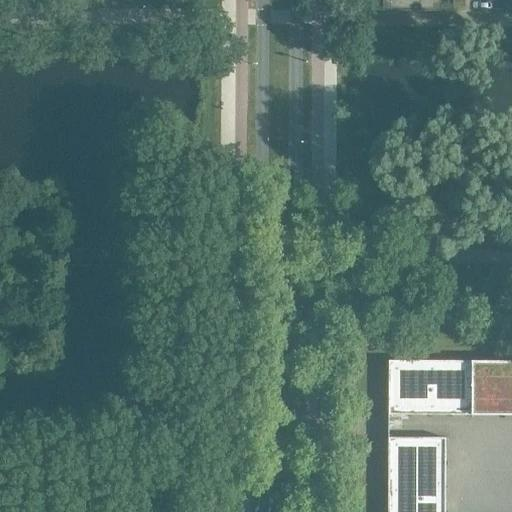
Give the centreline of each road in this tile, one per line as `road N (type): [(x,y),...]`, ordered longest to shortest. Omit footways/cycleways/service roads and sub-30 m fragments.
road 1 (tertiary): [(292,511),(297,0)]
road 2 (tertiary): [(262,0),(262,511)]
